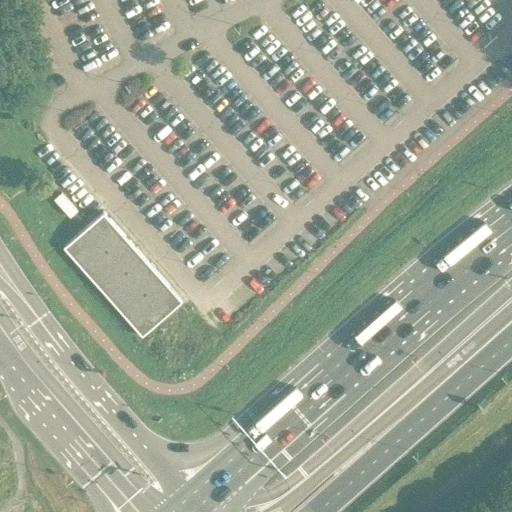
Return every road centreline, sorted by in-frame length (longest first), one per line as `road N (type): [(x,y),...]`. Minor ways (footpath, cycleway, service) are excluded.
road 1 (trunk): [(511,225),(188,497)]
road 2 (unknown): [(386,328),(309,355),(194,448),(149,454)]
road 3 (tertiary): [(188,497),(12,288)]
road 4 (trunk): [(315,511),(511,339)]
road 5 (tertiary): [(0,344),(29,392),(128,511)]
